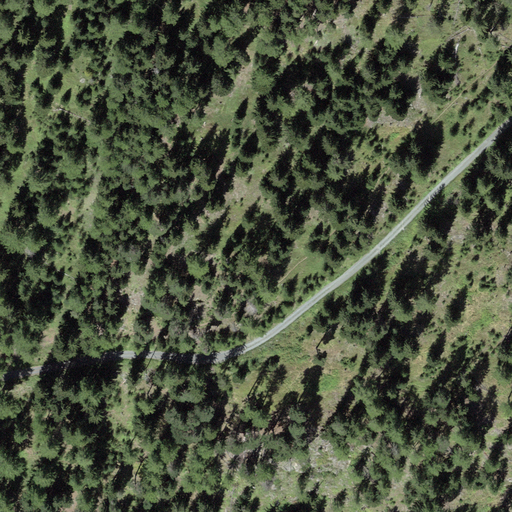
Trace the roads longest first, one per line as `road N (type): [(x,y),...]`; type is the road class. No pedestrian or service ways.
road 1 (track): [(511,130),(260,342),(205,357),(130,354)]
road 2 (track): [(130,354),(0,375)]
